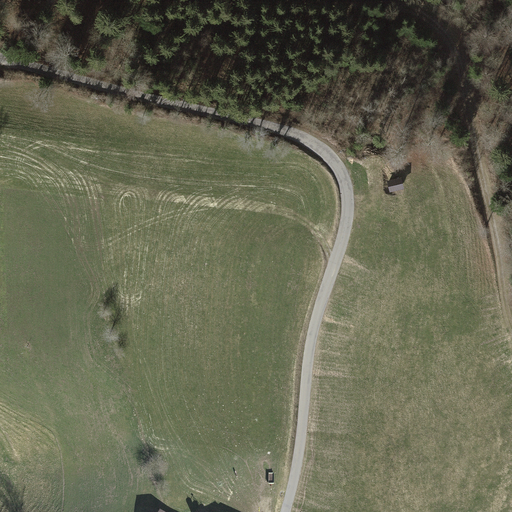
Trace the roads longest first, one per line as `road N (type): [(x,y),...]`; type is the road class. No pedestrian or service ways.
road 1 (unclassified): [(285,511),(310,346),(347,224),(346,185),(324,151),(278,130),(0,61)]
road 2 (track): [(382,0),(438,25),(458,51),(511,328)]
